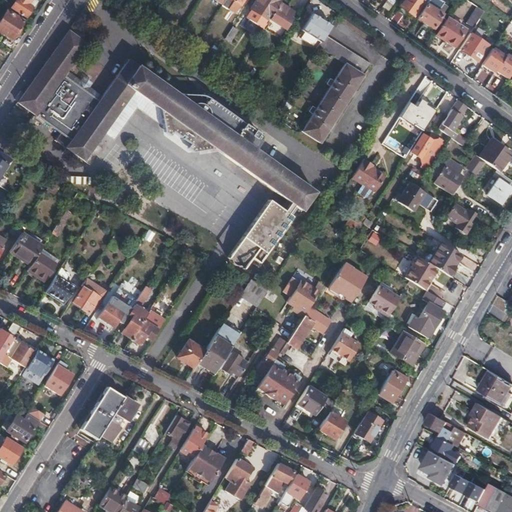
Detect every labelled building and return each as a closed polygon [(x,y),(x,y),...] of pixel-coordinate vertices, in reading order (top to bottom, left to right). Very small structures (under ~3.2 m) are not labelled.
[(15,0),(11,8),(26,17),(35,2),(31,0),(15,0)] [(225,0),(222,5),(236,13),(243,0),(225,0)] [(256,0),(251,9),(268,21),(269,20),(280,0),(256,0)] [(280,0),(269,20),(270,21),(265,29),(279,38),(284,29),(284,28),(285,26),(288,26),(290,22),(290,20),(290,18),(289,17),(292,12),(286,7),(290,0),(280,0)] [(391,0),(385,0),(383,7),(389,10),(394,1),(391,0)] [(421,0),(404,0),(400,6),(413,16),(423,1),(421,0)] [(440,0),(428,0),(416,19),(432,29),(442,14),(437,12),(439,9),(443,2),(440,0)] [(14,13),(7,8),(0,18),(0,31),(11,39),(12,39),(23,21),(13,15),(14,13)] [(484,11),(479,8),(466,27),(471,31),(484,11)] [(316,40),(317,40),(320,43),(325,35),(332,25),(313,14),(301,30),(316,40)] [(488,32),(499,39),(505,29),(490,19),(482,31),(487,34),(488,32)] [(446,21),(437,35),(453,46),(465,29),(455,22),(453,25),(446,21)] [(233,26),(227,35),(232,38),(238,30),(233,26)] [(68,31),(17,102),(60,132),(55,140),(84,160),(97,141),(104,132),(133,91),(159,109),(162,118),(169,116),(170,121),(173,127),(177,133),(182,137),(187,140),(189,141),(195,143),(200,143),(205,142),(206,150),(215,149),(224,156),(286,199),(280,208),(269,200),(229,257),(233,261),(234,264),(235,265),(238,266),(241,266),(244,269),(252,257),(260,262),(298,208),(301,210),(314,192),(277,166),(254,149),(262,137),(204,96),(202,99),(201,99),(199,99),(200,105),(192,105),(176,93),(128,60),(110,85),(99,101),(87,92),(78,86),(64,75),(86,44),(68,31)] [(470,34),(459,50),(476,62),(487,45),(470,34)] [(320,43),(318,47),(345,65),(334,82),(330,88),(316,110),(312,116),(301,132),(319,144),(370,65),(325,35),(320,43)] [(317,40),(316,40),(303,60),(307,63),(308,62),(318,47),(320,43),(317,40)] [(492,48),(482,65),(494,73),(495,71),(505,56),(492,48)] [(280,49),(277,53),(282,57),(285,52),(280,49)] [(505,56),(495,71),(508,79),(511,72),(511,57),(506,54),(505,56)] [(81,82),(78,86),(87,92),(89,88),(81,82)] [(133,91),(104,132),(113,139),(136,108),(166,128),(162,118),(159,109),(133,91)] [(408,112),(426,124),(440,103),(422,91),(417,99),(413,104),(408,112)] [(199,99),(201,99),(199,96),(176,93),(192,105),(200,105),(199,99)] [(466,106),(457,99),(450,109),(438,128),(447,135),(452,139),(456,132),(452,129),(457,122),(456,121),(466,106)] [(169,116),(162,118),(166,128),(167,132),(173,136),(177,133),(173,127),(170,121),(169,116)] [(456,132),(452,139),(465,148),(469,141),(456,132)] [(420,167),(426,171),(444,141),(438,138),(436,140),(431,140),(422,134),(412,150),(411,152),(419,157),(422,165),(420,167)] [(478,157),(483,161),(497,170),(499,171),(511,154),(491,139),(478,157)] [(189,141),(187,140),(188,143),(186,146),(192,150),(206,150),(205,142),(200,143),(195,143),(189,141)] [(0,176),(13,156),(0,150),(0,176)] [(478,157),(474,154),(466,167),(475,173),(483,161),(478,157)] [(373,192),(385,172),(361,157),(348,177),(373,192)] [(433,184),(437,186),(451,195),(462,177),(457,174),(461,168),(448,160),(433,184)] [(37,161),(33,166),(50,177),(53,172),(37,161)] [(511,181),(499,171),(497,170),(493,175),(497,179),(487,194),(501,204),(511,188),(509,186),(509,185),(511,181)] [(57,173),(54,180),(76,191),(79,185),(57,173)] [(53,181),(47,189),(52,192),(57,184),(53,181)] [(399,193),(394,200),(412,211),(424,192),(410,183),(402,196),(399,193)] [(359,214),(365,218),(377,200),(370,195),(365,202),(366,203),(359,214)] [(459,209),(455,215),(460,219),(458,224),(455,227),(466,234),(472,224),(469,222),(475,213),(467,209),(465,213),(459,209)] [(63,214),(51,232),(56,235),(68,218),(67,217),(63,214)] [(341,214),(336,222),(342,226),(340,230),(348,235),(355,224),(341,214)] [(460,219),(455,215),(452,220),(458,224),(460,219)] [(148,229),(143,238),(150,242),(155,232),(148,229)] [(371,230),(367,237),(374,241),(378,234),(371,230)] [(21,233),(9,252),(30,266),(37,253),(42,246),(21,233)] [(110,239),(106,246),(113,250),(117,244),(110,239)] [(480,246),(475,254),(485,260),(489,252),(480,246)] [(470,259),(451,249),(439,269),(438,271),(456,281),(457,280),(470,259)] [(30,266),(26,271),(44,282),(55,264),(37,253),(30,266)] [(435,269),(417,257),(404,278),(410,281),(423,290),(427,281),(435,269)] [(355,299),(360,303),(373,283),(350,269),(335,293),(345,299),(346,297),(353,302),(355,299)] [(55,275),(45,291),(63,303),(74,287),(55,275)] [(85,279),(80,287),(82,288),(71,304),(88,315),(91,310),(93,307),(96,307),(100,300),(98,299),(103,291),(97,287),(96,288),(91,285),(92,283),(85,279)] [(268,288),(250,279),(239,295),(257,307),(268,288)] [(301,280),(288,300),(293,304),(300,307),(298,310),(304,314),(309,306),(319,291),(313,287),(301,280)] [(431,283),(427,281),(423,290),(426,292),(431,283)] [(317,282),(313,287),(319,291),(323,285),(317,282)] [(381,283),(379,286),(392,295),(395,291),(381,283)] [(379,312),(387,317),(399,298),(392,295),(379,286),(369,302),(375,306),(381,309),(379,312)] [(149,289),(145,287),(139,296),(143,298),(149,289)] [(441,311),(445,303),(429,293),(424,300),(428,303),(418,321),(414,318),(408,327),(427,338),(443,312),(441,311)] [(111,297),(102,311),(98,318),(112,327),(115,321),(120,324),(130,309),(111,297)] [(378,315),(385,320),(387,317),(379,312),(373,309),(375,306),(369,302),(364,310),(376,317),(378,315)] [(304,314),(292,333),(286,341),(290,344),(297,348),(311,326),(324,333),(331,320),(309,306),(304,314)] [(118,336),(128,342),(145,316),(131,307),(130,309),(120,324),(117,329),(121,332),(119,335),(118,336)] [(145,316),(128,342),(135,346),(140,338),(142,335),(145,337),(146,338),(160,316),(150,309),(145,316)] [(146,338),(150,340),(165,318),(160,316),(146,338)] [(0,330),(0,357),(12,338),(19,327),(11,323),(5,333),(0,330)] [(196,363),(213,374),(239,335),(221,324),(204,350),(196,363)] [(344,329),(327,355),(345,366),(358,344),(349,339),(352,334),(344,329)] [(424,344),(403,331),(390,352),(411,365),(412,365),(424,344)] [(12,338),(0,357),(0,363),(5,367),(10,359),(18,364),(24,368),(35,351),(29,347),(15,338),(14,340),(12,338)] [(279,339),(273,348),(279,352),(285,343),(279,339)] [(176,358),(192,368),(196,363),(204,350),(188,340),(176,358)] [(290,344),(286,341),(285,343),(279,352),(283,354),(290,344)] [(255,374),(262,379),(273,361),(276,358),(279,352),(273,348),(272,348),(255,374)] [(53,360),(37,350),(23,374),(38,384),(53,360)] [(220,369),(236,379),(246,364),(230,353),(220,369)] [(59,361),(43,386),(60,396),(73,375),(64,370),(67,365),(59,361)] [(262,379),(257,387),(265,393),(265,394),(268,397),(270,394),(274,397),(272,399),(276,401),(277,400),(284,405),(301,378),(294,374),(292,376),(290,375),(289,377),(285,375),(286,372),(283,370),(284,368),(273,361),(262,379)] [(389,377),(378,394),(392,402),(406,379),(393,370),(389,377)] [(498,376),(490,371),(478,391),(500,404),(511,384),(510,383),(498,376)] [(308,386),(296,404),(315,416),(326,398),(308,386)] [(111,416),(123,397),(106,387),(80,429),(96,439),(99,434),(111,416)] [(137,406),(123,397),(111,416),(99,434),(111,441),(120,427),(112,422),(116,416),(127,422),(137,406)] [(20,411),(25,414),(26,413),(30,407),(31,404),(26,401),(20,411)] [(332,405),(318,429),(333,439),(344,422),(338,418),(342,411),(332,405)] [(41,414),(30,407),(26,413),(38,420),(41,414)] [(488,410),(486,408),(479,420),(481,422),(488,410)] [(488,410),(481,422),(485,424),(480,433),(496,443),(509,421),(488,410)] [(366,412),(353,433),(364,440),(367,436),(370,438),(382,421),(366,412)] [(25,414),(23,417),(22,420),(15,416),(6,430),(11,433),(10,435),(13,437),(14,435),(24,441),(38,420),(26,413),(25,414)] [(183,418),(175,414),(165,431),(173,435),(174,432),(177,434),(171,444),(174,446),(188,425),(181,421),(183,418)] [(442,433),(440,437),(454,445),(475,456),(482,442),(468,434),(465,439),(456,434),(459,429),(441,419),(431,414),(426,424),(442,433)] [(485,424),(481,422),(476,431),(480,433),(485,424)] [(426,424),(423,428),(440,437),(442,433),(426,424)] [(185,453),(186,451),(189,446),(197,451),(200,446),(208,434),(200,429),(199,432),(192,428),(179,449),(185,453)] [(468,434),(459,429),(456,434),(465,439),(468,434)] [(0,436),(0,457),(10,464),(20,448),(0,436)] [(454,445),(440,437),(434,449),(447,457),(454,445)] [(148,443),(140,438),(133,449),(142,454),(148,443)] [(254,443),(247,439),(240,451),(246,455),(254,443)] [(194,455),(186,469),(208,483),(222,460),(200,446),(197,451),(194,455)] [(189,446),(186,451),(194,455),(197,451),(189,446)] [(122,466),(128,469),(136,455),(131,451),(122,466)] [(455,464),(432,452),(423,468),(434,475),(432,478),(444,484),(455,464)] [(235,458),(223,479),(229,482),(223,491),(238,500),(247,484),(243,481),(251,468),(235,458)] [(253,503),(256,505),(261,507),(271,490),(269,489),(276,478),(286,483),(294,472),(286,467),(278,462),(253,503)] [(122,466),(109,486),(117,490),(126,476),(129,470),(128,469),(122,466)] [(295,474),(278,501),(287,506),(293,496),(298,499),(308,482),(295,474)] [(457,475),(450,487),(465,494),(472,482),(457,475)] [(137,479),(132,487),(143,493),(148,485),(137,479)] [(472,482),(465,494),(480,502),(486,490),(472,482)] [(479,506),(490,511),(511,511),(511,496),(510,495),(490,485),(479,506)] [(108,487),(97,504),(109,511),(116,511),(124,500),(126,497),(108,487)] [(315,488),(304,507),(311,511),(314,511),(325,494),(315,488)] [(158,489),(153,498),(164,504),(165,503),(169,496),(158,489)] [(202,511),(213,511),(217,506),(216,506),(220,499),(213,495),(202,511)] [(124,500),(116,511),(134,511),(137,507),(124,500)] [(58,511),(80,511),(64,501),(58,511)] [(297,511),(302,506),(296,503),(290,511),(297,511)]
